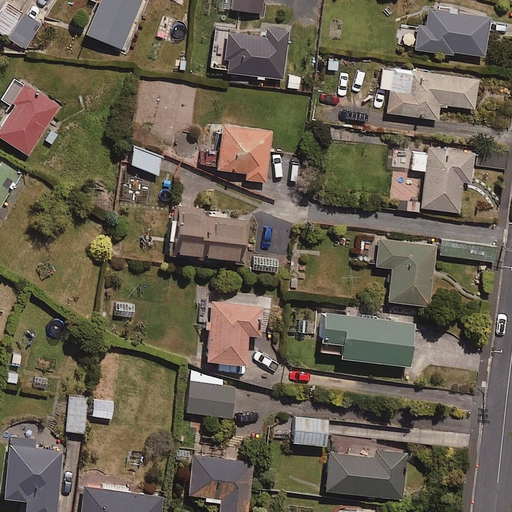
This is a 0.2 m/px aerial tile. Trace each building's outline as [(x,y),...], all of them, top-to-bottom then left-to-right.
[(0,30),(23,46),(39,22),(5,0),(3,0),(0,6),(0,30)] [(138,21),(147,0),(102,0),(88,34),(126,50),(138,21)] [(481,51),(486,12),(424,3),(422,19),(418,18),(414,45),(448,50),(449,47),(481,51)] [(280,75),(287,26),(262,22),(261,32),(226,27),(220,66),(280,75)] [(471,104),(475,73),(380,62),(377,84),(387,85),(385,109),(435,115),(437,100),(471,104)] [(51,143),(57,134),(43,125),(57,103),(22,81),(0,115),(0,135),(26,152),(37,135),(51,143)] [(262,178),(270,127),(219,119),(212,163),(243,168),(242,174),(262,178)] [(471,148),(425,143),(424,150),(411,149),(409,165),(423,167),(418,204),(456,208),(459,178),(468,179),(471,148)] [(153,171),(158,160),(131,147),(126,158),(153,171)] [(503,166),(505,151),(479,148),(477,163),(503,166)] [(0,198),(17,172),(0,160),(0,198)] [(196,209),(197,202),(172,199),(166,242),(235,252),(240,215),(196,209)] [(461,238),(462,234),(440,231),(438,251),(491,259),(494,242),(461,238)] [(426,301),(433,242),(377,234),(374,261),(389,263),(385,296),(426,301)] [(257,332),(261,297),(198,289),(197,303),(208,304),(202,355),(241,359),(244,330),(257,332)] [(412,367),(417,324),(327,314),(323,344),(345,346),(343,359),(412,367)] [(220,383),(221,376),(189,370),(183,408),(217,413),(214,432),(224,434),(233,385),(220,383)] [(82,432),(86,396),(68,394),(64,430),(82,432)] [(109,416),(112,400),(88,396),(86,413),(109,416)] [(323,442),(326,417),(293,413),(290,439),(323,442)] [(32,445),(33,437),(8,433),(0,492),(23,495),(20,511),(51,511),(60,448),(32,445)] [(406,447),(377,444),(376,455),(327,448),(322,485),(400,495),(406,447)] [(243,511),(250,457),(190,450),(185,491),(202,493),(202,497),(216,498),(214,511),(243,511)] [(156,511),(159,493),(81,482),(76,511),(156,511)]
